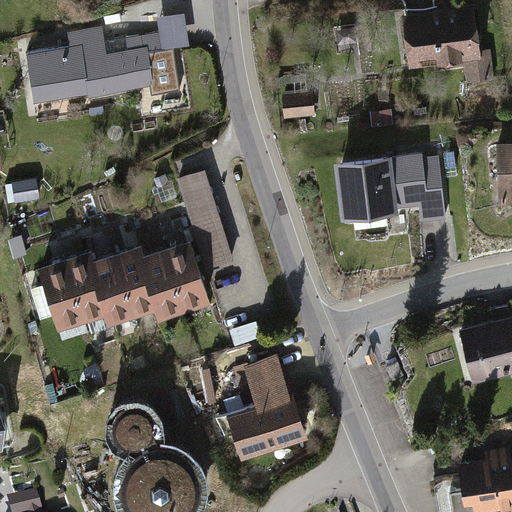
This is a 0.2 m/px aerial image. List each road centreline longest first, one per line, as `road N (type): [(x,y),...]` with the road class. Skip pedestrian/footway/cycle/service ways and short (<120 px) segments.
road 1 (tertiary): [(225,0),(250,134),(319,331)]
road 2 (residential): [(319,331),(511,275)]
road 3 (tertiary): [(319,331),(372,463)]
